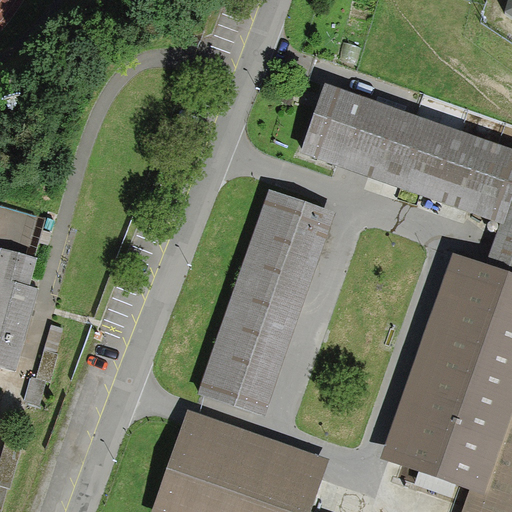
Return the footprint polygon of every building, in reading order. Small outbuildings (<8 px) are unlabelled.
[(511,145),(316,78),(291,150),(496,220),(511,172),(511,145)] [(445,511),(511,511),(511,172),(496,220),(481,263),(446,251),(374,459),(455,487),(445,511)] [(264,189),(193,394),(259,417),(330,211),(264,189)] [(0,248),(0,366),(13,370),(42,260),(0,248)] [(180,410),(144,511),(305,511),(324,461),(180,410)] [(2,511),(16,461),(0,457),(0,511),(2,511)]
